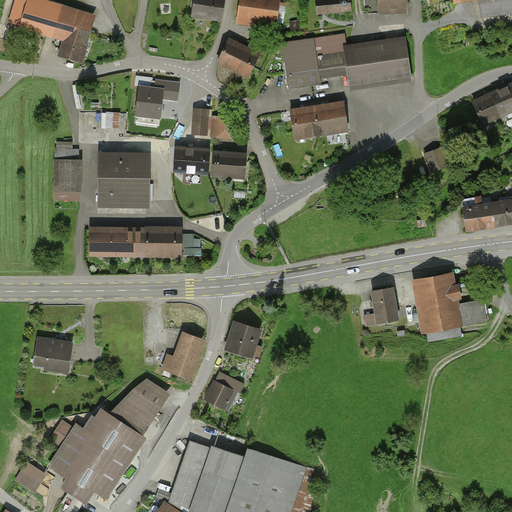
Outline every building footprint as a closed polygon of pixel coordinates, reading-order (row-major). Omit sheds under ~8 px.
[(96,15),(44,0),(28,0),(21,27),(65,40),(61,55),(83,61),(96,15)] [(223,0),(195,0),(193,15),(220,19),(223,0)] [(278,0),(242,0),(239,18),(275,23),(278,0)] [(351,0),(315,0),(317,15),(352,11),(351,0)] [(408,10),(407,0),(364,0),(365,12),(408,10)] [(511,0),(453,0),(454,3),(476,0),(481,0),(483,16),(511,12),(511,0)] [(412,80),(405,37),(346,47),(345,37),(284,47),(291,88),(320,83),(319,77),(348,72),(351,90),(412,80)] [(257,54),(230,41),(220,61),(247,75),(257,54)] [(155,91),(140,89),(137,116),(160,119),(162,99),(177,101),(179,84),(156,81),(155,91)] [(511,84),(472,102),(483,125),(511,111),(511,84)] [(345,102),(292,110),(296,137),(349,129),(345,102)] [(209,110),(195,109),(193,134),(207,135),(209,110)] [(233,121),(211,120),(210,136),(232,138),(233,121)] [(209,148),(177,145),(175,170),(207,173),(209,148)] [(440,150),(426,155),(433,172),(447,166),(440,150)] [(247,153),(215,151),(214,171),(246,173),(247,153)] [(148,152),(99,152),(100,208),(149,207),(148,152)] [(81,160),(55,160),(55,197),(81,197),(81,160)] [(511,200),(464,209),(467,226),(511,219),(511,200)] [(112,218),(92,218),(92,256),(181,256),(181,228),(112,228),(112,218)] [(453,272),(413,279),(422,329),(485,319),(481,299),(459,303),(453,272)] [(393,286),(373,290),(378,320),(399,317),(393,286)] [(262,330),(236,321),(226,349),(253,358),(262,330)] [(204,339),(184,332),(175,358),(170,356),(165,372),(189,380),(204,339)] [(73,343),(39,338),(35,364),(69,369),(73,343)] [(220,373),(206,400),(223,408),(231,394),(237,398),(243,385),(220,373)] [(106,498),(169,393),(148,381),(111,415),(99,407),(86,428),(77,423),(74,428),(64,422),(52,441),(63,447),(51,466),(68,476),(61,487),(70,493),(63,505),(74,511),(76,511),(84,501),(88,503),(95,492),(106,498)] [(211,449),(190,442),(170,502),(188,511),(292,511),(308,468),(248,448),(245,457),(212,446),(211,449)] [(48,475),(27,463),(17,481),(37,493),(48,475)] [(178,511),(164,502),(157,511),(178,511)]
